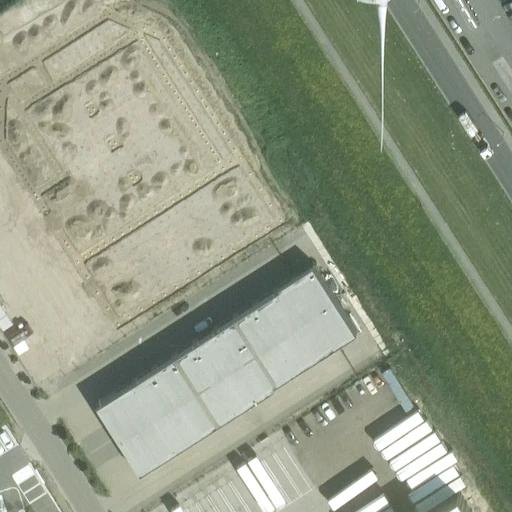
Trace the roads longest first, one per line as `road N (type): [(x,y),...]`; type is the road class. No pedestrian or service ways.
road 1 (tertiary): [(511,182),(396,0)]
road 2 (unclassified): [(88,511),(0,374)]
